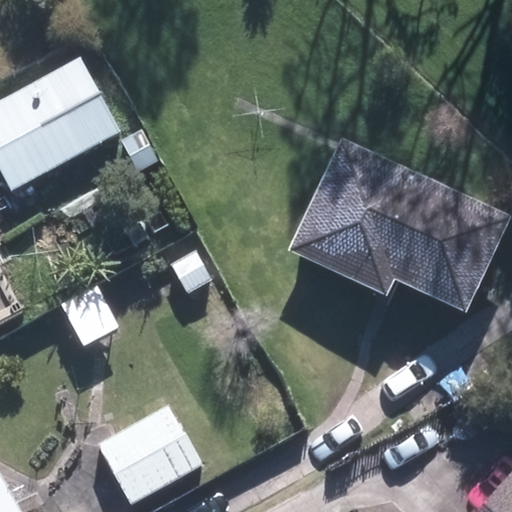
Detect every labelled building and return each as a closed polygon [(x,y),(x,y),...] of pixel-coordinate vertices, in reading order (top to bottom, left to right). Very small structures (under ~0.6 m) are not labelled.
[(0,108),(0,162),(17,194),(125,137),(85,62),(0,108)] [(511,255),(511,220),(349,145),(297,258),(396,303),(399,304),(407,288),(481,322),(511,255)] [(174,269),(189,298),(217,283),(201,255),(174,269)] [(69,312),(93,352),(128,332),(105,292),(69,312)] [(102,452),(137,511),(210,470),(175,410),(102,452)] [(0,511),(28,511),(0,461),(0,511)] [(511,511),(511,491),(492,511),(511,511)]
